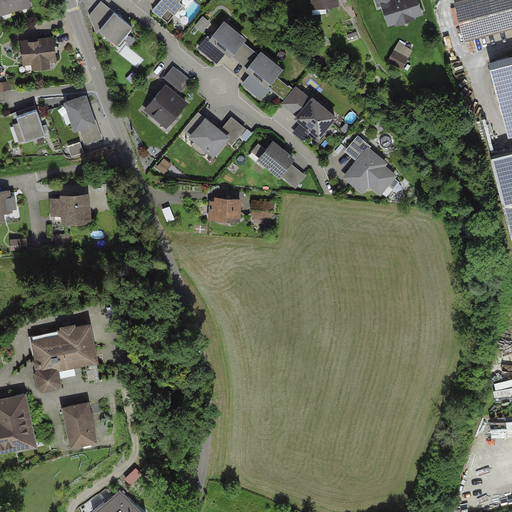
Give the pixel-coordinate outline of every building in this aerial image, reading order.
[(0,0),(0,15),(0,16),(31,6),(28,0),(0,0)] [(96,34),(100,30),(118,45),(133,26),(101,0),(89,15),(96,34)] [(177,0),(148,0),(154,5),(151,9),(159,16),(166,7),(175,14),(181,7),(176,2),(177,0)] [(340,5),(339,0),(311,0),(312,9),(340,5)] [(389,25),(424,14),(419,0),(375,0),(377,7),(382,5),(389,25)] [(511,27),(511,0),(458,0),(454,1),(464,40),(511,27)] [(196,24),(200,30),(210,24),(206,18),(196,24)] [(247,38),(225,20),(210,37),(208,35),(197,47),(217,64),(226,53),(231,56),(234,52),(235,52),(247,38)] [(56,61),(54,38),(20,40),(22,64),(32,63),(32,68),(50,67),(49,61),(56,61)] [(413,50),(399,42),(388,61),(402,70),(413,50)] [(283,68),(261,50),(246,69),(250,73),(242,84),(261,100),(271,87),(269,85),(283,68)] [(510,134),(511,133),(511,64),(493,70),(510,134)] [(174,65),(165,77),(184,91),(193,78),(174,65)] [(144,109),(167,128),(189,102),(166,83),(144,109)] [(326,131),(338,116),(313,95),(311,97),(296,84),(281,103),(296,115),(294,118),(307,129),(305,131),(319,143),(327,132),(326,131)] [(97,123),(87,93),(64,101),(74,130),(97,123)] [(13,124),(19,142),(25,140),(25,141),(46,134),(45,131),(48,129),(46,124),(43,125),(37,109),(17,116),(19,122),(13,124)] [(231,136),(206,116),(189,136),(214,157),(231,136)] [(386,165),(389,162),(370,147),(372,146),(358,134),(344,151),(356,161),(343,176),(363,193),(369,186),(381,195),(398,175),(386,165)] [(291,163),(296,158),(273,139),(257,159),(279,177),(281,176),(296,188),(307,175),(291,163)] [(82,141),(69,144),(72,156),(85,152),(82,141)] [(511,155),(493,160),(511,234),(511,155)] [(158,166),(166,172),(172,163),(164,158),(158,166)] [(10,189),(0,190),(0,221),(5,221),(4,213),(13,212),(13,209),(17,208),(15,196),(11,196),(10,189)] [(92,223),(90,192),(60,194),(60,197),(50,198),(51,216),(61,216),(62,225),(92,223)] [(240,221),(242,197),(215,196),(215,200),(210,200),(209,219),(240,221)] [(274,201),(253,200),(252,217),(273,218),(274,201)] [(55,233),(55,245),(71,245),(71,233),(55,233)] [(28,250),(27,238),(10,240),(12,251),(28,250)] [(60,337),(32,343),(38,372),(36,372),(39,388),(43,391),(57,389),(60,384),(58,371),(97,363),(89,326),(74,330),(74,327),(63,329),(63,331),(59,332),(60,337)] [(0,454),(35,447),(25,396),(0,400),(0,454)] [(88,402),(64,407),(72,446),(96,441),(88,402)] [(145,511),(120,490),(93,511),(145,511)]
